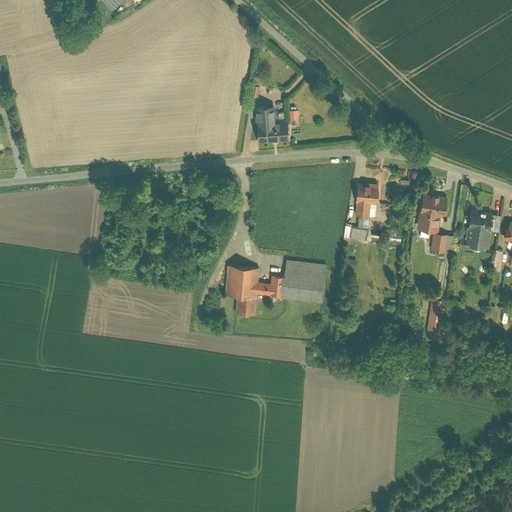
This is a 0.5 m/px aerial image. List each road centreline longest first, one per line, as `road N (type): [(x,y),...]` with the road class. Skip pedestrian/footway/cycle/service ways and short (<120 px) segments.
road 1 (residential): [(0,182),(336,153),(398,155)]
road 2 (unclassified): [(235,0),(392,140),(398,155)]
road 3 (track): [(331,511),(511,409)]
